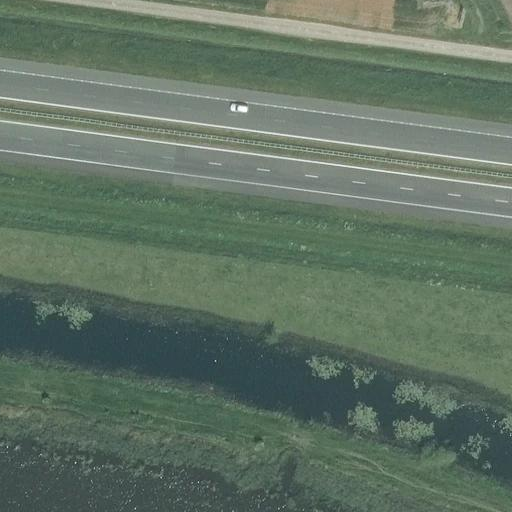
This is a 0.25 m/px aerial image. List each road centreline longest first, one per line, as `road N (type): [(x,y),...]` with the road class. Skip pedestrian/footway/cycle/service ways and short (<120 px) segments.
road 1 (motorway): [(511,152),(0,84)]
road 2 (motorway): [(0,138),(511,205)]
road 3 (unclassified): [(74,0),(511,56)]
